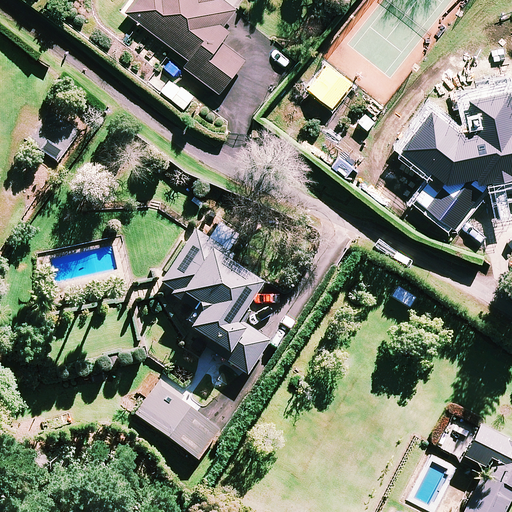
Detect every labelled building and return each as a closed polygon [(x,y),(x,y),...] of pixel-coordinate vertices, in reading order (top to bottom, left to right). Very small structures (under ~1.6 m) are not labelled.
[(129,0),(120,12),(185,61),(180,67),(215,93),(240,60),(216,42),(225,31),(218,26),(231,9),(219,0),(129,0)] [(192,99),(170,81),(162,92),(184,109),(192,99)] [(511,105),(481,111),(485,132),(466,136),(428,106),(408,131),(428,147),(424,153),(433,160),(438,154),(447,161),(416,200),(454,231),(493,182),(488,167),(505,163),(507,176),(511,175),(511,105)] [(182,303),(185,299),(203,311),(190,331),(230,357),(227,362),(245,374),(266,341),(235,321),(258,285),(225,264),(230,256),(195,234),(162,285),(174,292),(171,296),(182,303)] [(182,396),(160,380),(134,417),(197,462),(218,431),(177,402),(182,396)] [(503,511),(511,495),(511,446),(468,424),(466,428),(452,421),(439,447),(485,470),(462,511),(503,511)]
